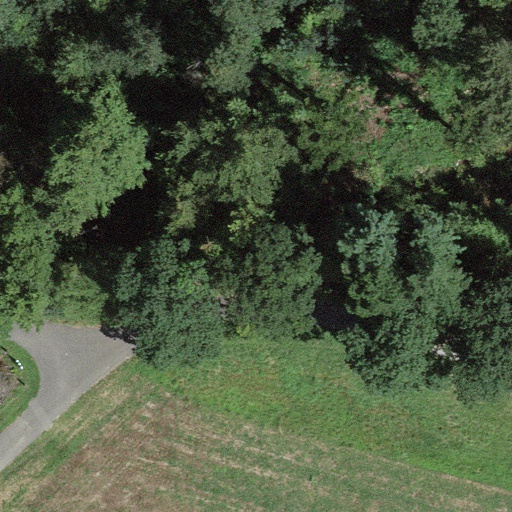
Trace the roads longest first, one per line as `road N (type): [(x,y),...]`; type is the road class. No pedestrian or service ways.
road 1 (track): [(90,367),(154,332),(294,306),(511,354)]
road 2 (track): [(0,452),(90,367)]
